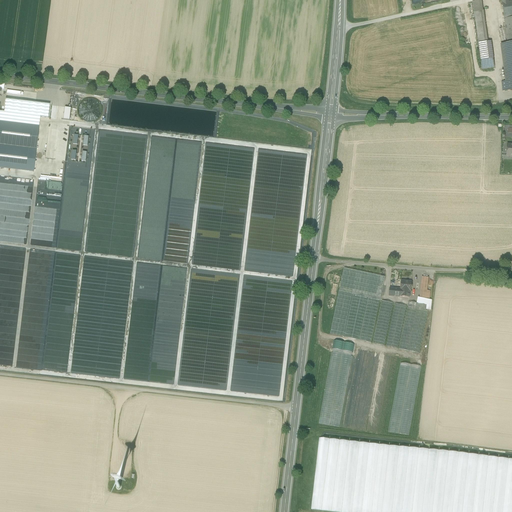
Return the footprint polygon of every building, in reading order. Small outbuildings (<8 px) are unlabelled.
[(511,2),(508,3),(507,0),(501,0),(504,17),(511,15),(511,2)] [(484,18),(475,19),(478,43),(487,42),(484,18)] [(478,43),(480,55),(492,53),(491,42),(487,42),(478,43)] [(511,43),(507,44),(501,45),(506,82),(501,82),(502,92),(511,90),(511,43)] [(492,53),(480,55),(482,70),(494,68),(492,53)] [(0,111),(0,169),(32,172),(37,117),(46,118),(48,104),(3,100),(2,112),(0,111)] [(64,107),(62,119),(69,120),(71,108),(64,107)] [(279,156),(280,153),(259,150),(258,154),(263,155),(263,157),(266,157),(273,158),(273,155),(279,156)] [(37,190),(36,197),(43,198),(46,198),(47,190),(51,190),(50,195),(57,196),(58,191),(56,191),(57,185),(60,186),(61,183),(38,181),(37,187),(42,187),(42,191),(37,190)] [(329,335),(344,338),(353,294),(369,298),(380,300),(385,277),(344,268),(329,335)] [(428,278),(422,277),(420,290),(427,291),(428,278)] [(411,282),(401,281),(400,289),(390,288),(389,296),(409,298),(409,295),(408,293),(406,293),(406,291),(411,291),(411,282)] [(427,291),(420,290),(419,300),(429,301),(430,291),(427,291)] [(359,341),(369,298),(353,294),(344,338),(359,341)] [(371,343),(380,300),(369,298),(359,341),(371,343)] [(393,303),(381,300),(372,344),(383,346),(393,303)] [(418,303),(409,301),(408,306),(417,308),(417,309),(418,309),(418,307),(417,307),(418,303)] [(406,306),(395,303),(386,347),(397,349),(406,306)] [(417,308),(408,306),(403,329),(412,331),(417,309),(417,308)] [(418,309),(417,309),(412,331),(408,351),(419,354),(428,312),(418,309)] [(412,331),(403,329),(398,349),(408,351),(412,331)] [(331,348),(318,424),(339,428),(353,352),(331,348)] [(400,363),(387,432),(408,436),(421,367),(400,363)] [(511,511),(511,459),(319,438),(311,510),(330,511),(511,511)]
